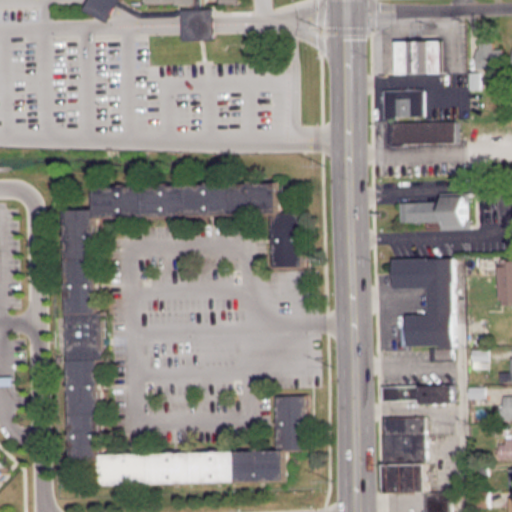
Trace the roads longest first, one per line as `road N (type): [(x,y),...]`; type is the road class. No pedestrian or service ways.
road 1 (primary): [(353,511),(344,10)]
road 2 (residential): [(511,6),(344,10)]
